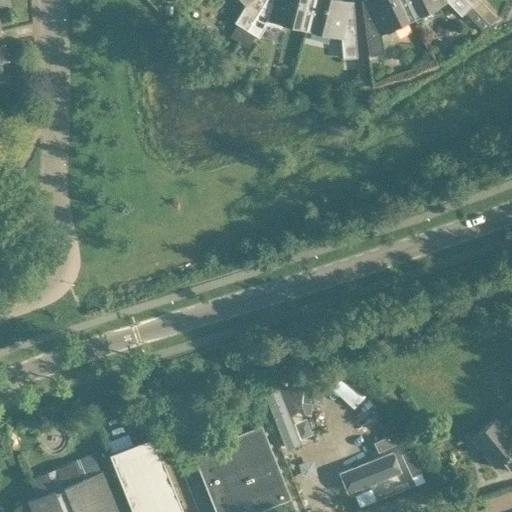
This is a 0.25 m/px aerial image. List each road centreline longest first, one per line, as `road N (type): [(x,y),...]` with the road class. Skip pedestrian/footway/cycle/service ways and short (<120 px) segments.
road 1 (tertiary): [(511,208),(0,381)]
road 2 (residential): [(52,0),(54,203),(65,263),(42,295),(0,311)]
